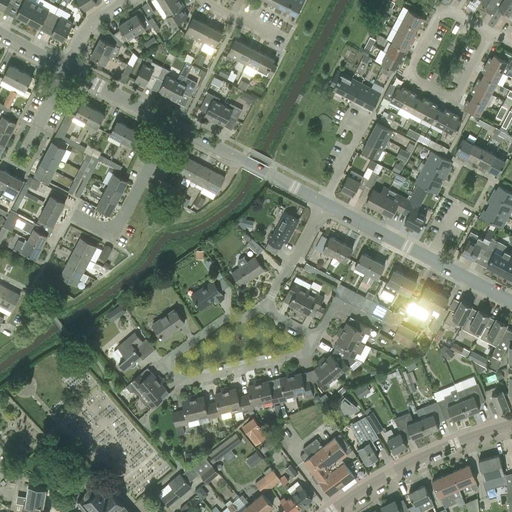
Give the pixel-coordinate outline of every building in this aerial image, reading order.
[(16,0),(0,0),(0,6),(4,9),(8,2),(14,5),(16,0)] [(28,21),(39,0),(16,0),(14,5),(20,8),(16,15),(28,21)] [(49,24),(55,13),(58,7),(43,0),(39,0),(28,21),(39,27),(43,21),(49,24)] [(79,0),(85,9),(96,2),(95,0),(79,0)] [(172,0),(162,6),(168,15),(166,17),(183,7),(184,6),(180,0),(172,0)] [(287,10),(292,0),(280,0),(277,5),(287,10)] [(292,0),(287,10),(297,15),(304,0),(292,0)] [(390,0),(388,0),(386,5),(392,8),(395,2),(390,0)] [(501,4),(503,0),(481,0),(481,1),(486,4),(485,7),(490,10),(496,1),(501,4)] [(511,0),(503,0),(501,4),(498,8),(503,12),(502,14),(507,18),(511,10),(511,0)] [(154,12),(148,2),(142,6),(148,16),(154,12)] [(185,9),(183,7),(166,17),(172,26),(188,16),(184,10),(185,9)] [(404,21),(416,27),(418,24),(421,25),(425,18),(403,7),(397,17),(404,21)] [(67,33),(73,23),(55,13),(49,24),(55,27),(52,34),(63,40),(66,36),(68,35),(67,33)] [(137,13),(128,19),(137,33),(146,27),(147,29),(152,26),(148,20),(146,16),(141,19),(137,13)] [(384,24),(386,18),(381,15),(378,21),(384,24)] [(148,20),(152,26),(156,23),(152,17),(148,20)] [(185,33),(195,38),(203,23),(193,18),(185,33)] [(123,42),(137,33),(128,19),(119,25),(121,29),(114,34),(123,42)] [(384,24),(378,21),(375,26),(381,29),(384,24)] [(416,27),(404,21),(398,31),(413,39),(417,32),(415,31),(416,27)] [(213,28),(203,23),(195,38),(205,43),(213,28)] [(205,43),(214,48),(222,33),(213,28),(205,43)] [(410,47),(413,39),(398,31),(392,42),(405,49),(407,45),(410,47)] [(100,38),(96,47),(111,55),(115,57),(120,48),(123,42),(114,34),(109,42),(100,38)] [(370,37),(367,42),(373,45),(376,39),(370,37)] [(227,55),(237,60),(245,44),(235,39),(227,55)] [(149,40),(144,43),(148,49),(153,46),(149,40)] [(165,48),(162,42),(156,46),(159,52),(165,48)] [(373,45),(367,42),(365,48),(370,51),(373,45)] [(405,49),(392,42),(387,53),(402,61),(406,54),(404,52),(405,49)] [(255,49),(245,44),(237,60),(247,65),(255,49)] [(106,65),(110,57),(111,55),(96,47),(91,57),(98,61),(105,64),(106,65)] [(247,65),(256,70),(264,54),(255,49),(247,65)] [(202,66),(206,56),(199,53),(195,62),(202,66)] [(398,68),(402,61),(387,53),(381,63),(394,70),(396,67),(398,68)] [(275,60),(264,54),(256,70),(271,78),(277,65),(273,63),(275,60)] [(486,64),(502,72),(506,74),(509,68),(511,69),(511,66),(511,63),(507,61),(494,54),(493,58),(490,57),(486,64)] [(133,66),(128,63),(128,64),(122,61),(120,65),(125,68),(123,73),(128,76),(133,66)] [(151,75),(156,78),(162,67),(151,61),(148,66),(144,63),(134,81),(138,83),(139,82),(145,85),(146,85),(146,84),(151,75)] [(2,78),(14,84),(21,70),(10,64),(2,78)] [(496,83),(502,72),(486,64),(483,71),(485,73),(483,76),(496,83)] [(167,98),(179,75),(169,70),(162,67),(156,78),(164,81),(159,91),(158,91),(158,92),(165,95),(164,96),(167,98)] [(382,72),(383,72),(387,75),(389,76),(390,76),(392,72),(384,68),(382,67),(379,71),(380,71),(382,72)] [(2,108),(19,118),(21,113),(10,107),(17,93),(22,95),(28,85),(31,86),(32,83),(36,85),(38,80),(32,77),(32,76),(21,70),(14,84),(4,104),(2,108)] [(228,78),(233,80),(236,73),(230,71),(228,78)] [(341,92),(344,94),(352,78),(349,77),(337,71),(331,82),(331,83),(333,79),(335,80),(338,75),(340,76),(337,81),(333,88),(341,92)] [(355,72),(352,78),(344,94),(349,96),(353,98),(361,83),(364,78),(360,75),(355,72)] [(197,82),(188,78),(180,73),(179,75),(167,98),(171,100),(171,99),(178,102),(183,93),(190,96),(197,82)] [(214,75),(211,82),(219,85),(222,79),(214,75)] [(479,78),(475,85),(491,94),(496,83),(483,76),(481,79),(479,78)] [(241,79),(238,87),(246,90),(249,83),(241,79)] [(363,103),(371,88),(361,83),(353,98),(363,103)] [(397,87),(390,83),(383,97),(391,101),(389,104),(400,110),(402,106),(410,91),(402,87),(401,89),(397,87)] [(474,94),(472,98),(485,104),(491,94),(475,85),(471,93),(474,94)] [(373,109),(381,93),(371,88),(363,103),(373,109)] [(416,94),(410,91),(402,106),(411,111),(409,117),(419,99),(415,97),(416,94)] [(211,120),(214,122),(223,104),(219,102),(219,100),(220,98),(208,92),(199,109),(206,112),(204,116),(211,119),(211,120)] [(257,98),(250,94),(247,99),(254,102),(257,98)] [(422,117),(430,102),(423,98),(422,100),(419,99),(409,117),(419,122),(422,117)] [(480,115),(485,104),(472,98),(470,101),(468,99),(464,107),(480,115)] [(56,137),(68,143),(73,146),(76,142),(64,136),(75,116),(85,122),(76,140),(84,126),(86,122),(93,108),(82,102),(75,115),(68,111),(55,136),(56,137)] [(438,105),(430,102),(422,117),(433,122),(433,123),(440,110),(436,108),(438,105)] [(223,104),(214,122),(217,124),(218,123),(225,126),(230,117),(237,120),(242,109),(230,103),(228,107),(223,104)] [(504,114),(507,108),(502,105),(499,111),(504,114)] [(93,108),(86,122),(90,124),(97,128),(104,114),(93,108)] [(440,110),(433,123),(444,128),(452,113),(444,109),(443,111),(440,110)] [(391,126),(394,120),(396,114),(390,111),(387,117),(382,115),(380,120),(391,126)] [(496,117),(501,119),(504,114),(499,111),(496,117)] [(459,117),(452,113),(444,128),(449,131),(445,138),(452,142),(456,134),(455,133),(461,121),(458,119),(459,117)] [(0,121),(0,127),(11,133),(17,122),(3,115),(0,121)] [(506,128),(510,120),(506,118),(502,126),(506,128)] [(129,126),(117,120),(110,134),(121,140),(129,126)] [(372,132),(388,140),(393,130),(377,122),(372,132)] [(76,140),(76,141),(80,143),(85,133),(88,128),(84,126),(76,140)] [(140,132),(129,126),(121,140),(133,146),(140,132)] [(0,141),(5,144),(11,133),(0,127),(0,141)] [(406,134),(412,137),(415,131),(409,128),(406,134)] [(506,133),(496,128),(493,132),(504,137),(506,133)] [(372,132),(367,142),(383,150),(388,140),(372,132)] [(52,141),(47,152),(60,159),(68,143),(56,137),(54,142),(52,141)] [(431,139),(430,140),(428,145),(434,148),(437,143),(431,139)] [(462,139),(456,151),(466,157),(474,143),(473,144),(462,139)] [(76,142),(73,146),(92,156),(95,149),(88,144),(86,147),(79,144),(76,142)] [(367,142),(362,151),(378,159),(383,150),(367,142)] [(406,150),(411,152),(411,153),(415,145),(414,145),(409,142),(406,150)] [(467,156),(478,162),(485,149),(474,143),(466,157),(467,157),(467,156)] [(488,168),(495,154),(485,149),(478,162),(488,167),(488,168)] [(410,153),(403,150),(399,158),(406,162),(410,153)] [(432,151),(427,162),(448,173),(451,166),(449,165),(451,161),(432,151)] [(47,152),(41,163),(54,170),(60,159),(47,152)] [(111,160),(100,154),(98,159),(99,159),(109,164),(111,160)] [(496,155),(495,154),(488,168),(499,174),(505,161),(495,156),(496,155)] [(84,172),(87,173),(91,175),(97,164),(99,159),(98,159),(92,156),(90,161),(84,172)] [(177,173),(184,176),(181,183),(187,186),(190,180),(199,163),(186,156),(177,173)] [(80,169),(84,172),(90,161),(85,158),(80,169)] [(399,174),(406,162),(401,159),(398,164),(396,163),(392,170),(399,174)] [(122,166),(111,160),(109,164),(120,170),(122,166)] [(371,160),(368,167),(372,170),(376,162),(371,160)] [(444,179),(448,173),(427,162),(421,172),(440,182),(442,178),(444,179)] [(35,174),(49,182),(54,170),(41,163),(35,174)] [(203,186),(212,170),(199,163),(190,180),(203,186)] [(0,185),(5,188),(12,174),(1,168),(0,170),(0,185)] [(76,176),(74,181),(78,183),(81,177),(84,172),(80,169),(76,176)] [(212,170),(203,186),(216,193),(225,177),(212,170)] [(365,185),(369,179),(363,176),(351,170),(341,189),(353,196),(358,187),(363,190),(365,185)] [(81,177),(84,179),(81,184),(85,186),(91,175),(87,173),(84,172),(81,177)] [(378,175),(372,172),(369,179),(365,185),(372,189),(378,175)] [(417,184),(423,186),(437,194),(440,187),(438,185),(440,182),(421,172),(415,183),(417,184)] [(122,192),(128,180),(114,173),(108,184),(122,192)] [(13,200),(16,194),(17,194),(23,180),(12,174),(5,188),(2,194),(13,200)] [(20,193),(37,202),(39,198),(26,192),(29,186),(36,190),(40,182),(30,176),(26,182),(20,193)] [(74,181),(68,192),(72,194),(78,183),(74,181)] [(163,188),(175,194),(177,189),(166,182),(163,188)] [(116,202),(122,192),(108,184),(103,195),(102,195),(116,202)] [(404,223),(419,230),(426,217),(416,211),(423,199),(417,196),(423,186),(417,184),(409,200),(402,212),(408,215),(404,223)] [(366,203),(379,209),(386,195),(389,189),(384,186),(381,192),(373,189),(366,203)] [(495,189),(491,195),(511,206),(511,192),(499,186),(497,190),(495,189)] [(389,189),(386,195),(379,209),(391,216),(395,208),(402,212),(409,200),(396,193),(389,189)] [(102,195),(103,195),(92,190),(90,194),(100,200),(97,207),(110,214),(116,202),(102,195)] [(42,204),(37,202),(20,193),(11,209),(16,212),(18,206),(22,208),(26,200),(41,207),(42,204)] [(45,206),(59,213),(65,202),(51,195),(45,206)] [(200,208),(205,199),(198,195),(193,204),(200,208)] [(490,203),(488,207),(508,217),(511,209),(511,206),(491,195),(488,202),(490,203)] [(179,203),(186,207),(190,200),(182,196),(181,198),(179,203)] [(1,207),(6,209),(9,203),(4,200),(1,207)] [(45,206),(37,223),(44,226),(46,221),(53,225),(59,213),(45,206)] [(0,207),(0,212),(7,217),(10,213),(0,207)] [(508,217),(488,207),(486,211),(484,209),(480,217),(502,228),(508,217)] [(7,228),(16,212),(11,209),(10,213),(7,217),(3,226),(7,228)] [(267,241),(280,248),(284,241),(287,242),(292,233),(291,232),(293,228),(294,229),(299,220),(285,212),(273,234),(272,233),(267,241)] [(28,239),(42,246),(48,235),(41,232),(44,226),(37,223),(34,221),(33,224),(18,216),(14,224),(32,233),(28,239)] [(250,220),(244,219),(242,216),(235,221),(243,229),(245,226),(248,227),(250,220)] [(469,239),(463,251),(462,253),(474,259),(478,251),(483,254),(490,240),(494,232),(488,229),(483,239),(478,237),(475,243),(469,239)] [(335,255),(342,242),(330,236),(328,239),(323,236),(319,242),(325,245),(323,250),(335,255)] [(74,251),(90,259),(97,246),(80,238),(74,251)] [(253,239),(252,238),(247,244),(258,254),(263,249),(256,242),(253,239)] [(36,258),(42,246),(28,239),(28,240),(25,239),(24,242),(18,239),(14,249),(21,253),(22,251),(36,258)] [(490,240),(483,254),(491,259),(487,266),(501,273),(511,251),(511,250),(505,247),(504,246),(499,243),(497,243),(490,240)] [(346,261),(353,248),(342,242),(335,255),(346,261)] [(99,257),(106,260),(112,249),(106,245),(99,257)] [(74,251),(67,264),(83,272),(90,259),(74,251)] [(511,251),(501,273),(511,278),(511,251)] [(366,272),(373,259),(362,253),(356,266),(366,272)] [(253,277),(264,270),(255,257),(248,262),(245,258),(241,258),(238,260),(237,263),(240,267),(232,273),(241,286),(250,280),(249,278),(252,276),(253,277)] [(378,278),(385,264),(373,259),(366,272),(362,281),(366,283),(371,274),(378,278)] [(323,278),(326,273),(306,263),(303,268),(323,278)] [(77,285),(83,272),(67,264),(60,277),(77,285)] [(107,269),(102,266),(99,271),(104,274),(107,269)] [(395,295),(398,289),(405,275),(394,269),(384,289),(395,295)] [(215,275),(216,278),(218,280),(223,277),(220,272),(215,275)] [(323,278),(334,283),(337,278),(326,273),(323,278)] [(410,295),(417,281),(405,275),(398,289),(410,295)] [(159,285),(162,285),(164,282),(164,279),(162,277),(158,277),(156,279),(156,282),(159,285)] [(59,280),(55,286),(63,291),(67,285),(59,280)] [(195,300),(201,308),(215,299),(217,302),(224,298),(221,294),(222,294),(213,280),(192,295),(195,300)] [(294,281),(288,293),(293,296),(289,304),(295,307),(294,310),(297,312),(309,289),(300,284),(294,281)] [(311,286),(320,289),(322,284),(312,281),(311,286)] [(334,295),(340,297),(345,286),(340,284),(339,286),(334,295)] [(345,286),(340,297),(345,300),(351,289),(345,286)] [(427,312),(437,292),(426,286),(416,306),(427,312)] [(309,289),(297,312),(300,313),(302,311),(308,314),(312,306),(318,308),(315,313),(321,316),(325,309),(319,305),(323,297),(318,294),(319,291),(310,287),(309,289)] [(0,304),(12,310),(20,295),(7,288),(0,301),(0,304)] [(345,300),(350,303),(356,292),(351,289),(345,300)] [(368,291),(365,297),(367,298),(372,300),(374,295),(368,291)] [(361,295),(356,292),(350,303),(356,306),(361,295)] [(441,311),(449,298),(437,292),(427,312),(420,325),(424,327),(431,314),(432,314),(435,308),(441,311)] [(366,297),(361,295),(356,306),(360,308),(366,297)] [(372,300),(366,297),(360,308),(366,311),(372,300)] [(377,303),(372,300),(366,311),(372,314),(377,303)] [(464,322),(472,306),(461,300),(455,311),(451,309),(442,326),(448,329),(450,325),(454,327),(457,321),(463,324),(464,322)] [(388,308),(377,303),(372,314),(382,319),(388,308)] [(111,322),(127,312),(121,304),(106,314),(111,322)] [(393,311),(388,308),(382,319),(388,322),(393,311)] [(407,310),(401,308),(399,308),(396,313),(398,314),(404,317),(407,310)] [(153,324),(163,339),(172,333),(170,331),(178,326),(178,327),(184,323),(175,309),(153,324)] [(478,337),(490,315),(479,309),(473,320),(468,318),(463,329),(478,337)] [(393,325),(398,314),(396,313),(393,311),(388,322),(393,325)] [(404,317),(398,314),(393,325),(394,323),(399,326),(400,324),(404,317)] [(429,329),(436,333),(442,321),(435,317),(429,329)] [(480,338),(496,346),(506,327),(507,324),(496,318),(490,329),(486,327),(480,338)] [(341,328),(339,331),(364,344),(369,334),(367,333),(370,327),(358,322),(356,327),(347,323),(344,329),(341,328)] [(500,359),(508,344),(511,344),(511,330),(506,327),(496,346),(492,354),(491,354),(488,359),(490,360),(486,366),(496,371),(502,360),(500,359)] [(438,342),(439,340),(440,340),(444,332),(439,329),(435,337),(435,338),(434,340),(438,342)] [(343,351),(354,357),(354,358),(357,352),(361,355),(365,344),(364,344),(339,331),(338,334),(341,336),(338,342),(346,346),(343,351)] [(409,347),(412,340),(397,331),(393,339),(409,347)] [(143,342),(137,335),(134,332),(127,338),(128,339),(111,353),(119,363),(125,369),(132,363),(133,364),(135,362),(134,361),(140,356),(135,350),(136,349),(136,348),(143,342)] [(412,341),(409,347),(414,349),(417,343),(412,341)] [(460,354),(464,348),(453,342),(450,348),(460,354)] [(350,368),(349,367),(354,357),(343,351),(335,347),(335,348),(331,355),(326,360),(324,357),(321,360),(335,377),(343,370),(345,372),(350,368)] [(449,348),(443,354),(448,360),(454,354),(449,348)] [(488,359),(485,358),(483,357),(479,363),(486,367),(486,366),(489,360),(488,359)] [(321,376),(317,380),(325,390),(330,385),(328,383),(335,377),(321,360),(318,362),(321,364),(315,369),(321,376)] [(472,362),(477,375),(486,368),(473,361),(472,362)] [(378,369),(381,370),(386,373),(389,368),(389,366),(381,362),(378,369)] [(417,367),(415,362),(406,366),(408,371),(417,367)] [(416,382),(412,371),(406,373),(405,370),(402,372),(410,392),(416,390),(414,383),(416,382)] [(139,397),(160,378),(158,376),(156,378),(151,372),(144,378),(140,374),(131,382),(126,386),(130,391),(134,392),(139,397)] [(295,394),(290,372),(286,373),(287,376),(275,379),(280,401),(286,400),(285,397),(295,394)] [(312,397),(312,394),(309,381),(303,383),(301,373),(294,375),(294,372),(290,372),(295,394),(305,392),(306,395),(307,398),(312,397)] [(153,408),(163,399),(158,394),(165,388),(161,383),(163,381),(160,378),(139,397),(144,392),(151,400),(148,402),(153,408)] [(261,379),(258,380),(263,402),(273,400),(273,403),(280,401),(275,379),(262,383),(261,379)] [(244,396),(247,410),(248,410),(253,408),(254,407),(253,404),(263,402),(258,380),(254,381),(255,384),(248,386),(250,395),(244,396)] [(457,391),(466,415),(480,410),(478,404),(485,401),(478,383),(457,391)] [(346,390),(343,386),(338,391),(341,394),(346,390)] [(228,387),(225,388),(230,410),(231,414),(242,411),(242,414),(247,412),(247,410),(244,396),(238,398),(236,389),(229,390),(228,387)] [(509,408),(509,407),(502,390),(497,392),(495,387),(484,391),(488,402),(494,400),(499,412),(509,408)] [(217,403),(211,404),(216,422),(218,422),(217,416),(221,415),(220,412),(230,410),(225,388),(221,389),(222,392),(215,394),(217,403)] [(359,399),(363,396),(358,389),(354,391),(359,399)] [(445,398),(436,401),(444,419),(452,416),(453,420),(466,415),(457,391),(456,389),(450,392),(451,393),(444,396),(445,398)] [(196,395),(192,396),(197,417),(208,415),(208,418),(212,417),(214,423),(216,422),(211,404),(206,405),(204,396),(197,398),(196,395)] [(187,420),(197,417),(192,396),(189,397),(190,400),(183,401),(185,410),(173,413),(176,426),(188,423),(187,420)] [(345,396),(339,403),(351,414),(357,406),(345,396)] [(426,416),(420,419),(426,433),(439,428),(437,422),(444,419),(436,401),(422,407),(426,416)] [(366,415),(377,433),(383,428),(372,411),(372,412),(366,415)] [(394,419),(401,433),(405,440),(412,437),(413,438),(426,433),(420,419),(413,421),(410,412),(394,419)] [(379,436),(377,433),(366,415),(351,424),(360,440),(358,441),(361,447),(358,448),(366,463),(367,463),(370,464),(374,462),(374,460),(373,459),(378,456),(374,449),(376,448),(372,440),(379,436)] [(253,418),(242,427),(256,444),(267,436),(253,418)] [(388,439),(394,452),(407,446),(404,440),(405,440),(401,433),(394,436),(391,429),(385,432),(388,439)] [(209,458),(213,463),(242,441),(237,434),(210,454),(211,456),(209,458)] [(310,443),(342,486),(354,477),(341,459),(347,454),(335,437),(323,447),(316,438),(310,443)] [(275,444),(271,439),(265,444),(268,448),(275,444)] [(342,486),(310,443),(303,448),(306,451),(301,455),(304,461),(315,475),(312,478),(317,484),(320,482),(330,495),(342,486)] [(184,454),(186,463),(196,461),(194,452),(184,454)] [(263,459),(256,452),(251,456),(257,464),(263,459)] [(219,473),(204,455),(192,465),(199,473),(206,481),(207,483),(219,473)] [(504,473),(499,455),(479,460),(485,481),(483,481),(485,490),(500,486),(497,475),(504,473)] [(297,474),(290,464),(285,468),(292,477),(297,474)] [(469,465),(452,472),(459,488),(470,483),(473,490),(478,488),(475,481),(476,481),(469,464),(468,464),(469,465)] [(188,483),(199,473),(192,465),(181,475),(188,483)] [(254,481),(261,492),(280,481),(273,469),(254,481)] [(457,502),(456,499),(462,496),(459,488),(452,472),(451,472),(433,480),(432,480),(439,496),(445,507),(457,502)] [(66,475),(59,474),(57,484),(65,485),(66,475)] [(191,486),(188,483),(181,475),(180,474),(169,483),(180,496),(191,486)] [(284,475),(280,478),(284,484),(289,480),(284,475)] [(293,495),(292,495),(302,507),(312,499),(297,481),(287,489),(293,495)] [(161,498),(168,506),(180,496),(169,483),(157,493),(161,498)] [(24,505),(22,511),(47,511),(49,509),(40,507),(40,504),(44,505),(47,487),(28,484),(26,497),(17,495),(16,503),(24,505)] [(201,485),(195,490),(202,498),(208,493),(201,485)] [(408,511),(422,511),(434,506),(432,498),(425,485),(409,493),(416,508),(408,511)] [(105,494),(101,489),(99,488),(98,488),(98,489),(97,490),(96,489),(95,489),(94,488),(93,488),(92,487),(91,488),(90,488),(89,488),(88,489),(87,489),(87,490),(86,491),(86,492),(85,493),(85,494),(85,495),(86,496),(86,497),(87,498),(86,499),(83,497),(83,496),(79,492),(73,497),(77,501),(77,502),(78,502),(86,511),(84,511),(130,511),(129,510),(130,509),(129,508),(128,509),(127,509),(123,504),(124,504),(123,504),(124,503),(124,502),(124,501),(123,502),(120,499),(123,497),(118,490),(115,493),(112,490),(112,489),(111,489),(110,490),(111,490),(105,494)] [(242,494),(239,497),(247,506),(246,506),(251,511),(264,511),(273,505),(262,493),(250,503),(242,494)] [(280,501),(289,511),(296,511),(302,507),(292,495),(287,500),(284,497),(280,501)] [(477,497),(465,503),(469,511),(479,511),(477,497)] [(408,511),(408,510),(409,510),(404,511),(401,511),(395,500),(382,506),(384,511),(408,511)] [(251,511),(246,506),(240,511),(232,503),(228,506),(232,511),(251,511)]
